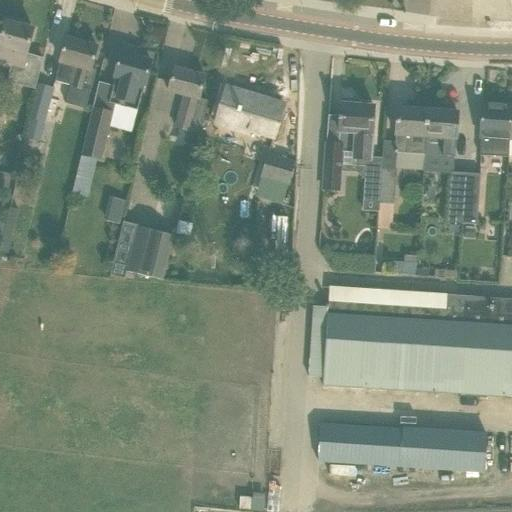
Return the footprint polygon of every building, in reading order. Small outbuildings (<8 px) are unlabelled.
[(0,66),(9,69),(6,82),(35,90),(42,59),(26,55),(33,31),(20,27),(19,22),(9,19),(6,23),(4,23),(0,36),(0,66)] [(96,48),(65,40),(55,81),(70,86),(65,104),(85,110),(95,71),(91,70),(96,48)] [(115,104),(137,110),(140,101),(144,81),(149,62),(135,58),(137,50),(121,45),(112,78),(115,79),(112,92),(110,91),(107,107),(114,108),(115,104)] [(175,129),(198,133),(207,101),(198,99),(204,78),(174,68),(166,92),(184,98),(175,129)] [(38,84),(26,140),(40,142),(52,87),(38,84)] [(244,130),(273,139),(283,105),(226,87),(214,124),(241,132),(244,130)] [(326,145),(322,190),(339,191),(341,172),(342,152),(352,153),(351,160),(357,160),(368,161),(371,129),(373,107),(357,106),(356,101),(343,100),(342,105),(341,105),(338,146),(326,145)] [(508,157),(510,140),(511,108),(511,106),(481,104),(479,140),(480,140),(479,155),(508,157)] [(92,108),(80,157),(96,160),(100,161),(113,113),(92,108)] [(393,154),(424,156),(427,112),(396,110),(393,154)] [(424,156),(453,158),(456,114),(427,112),(424,156)] [(266,181),(288,186),(294,162),(266,155),(259,179),(266,181)] [(366,170),(363,211),(377,212),(380,171),(366,170)] [(377,228),(391,229),(393,206),(395,172),(380,171),(377,212),(378,212),(377,228)] [(447,223),(462,224),(466,174),(451,173),(447,223)] [(462,224),(477,225),(480,175),(466,174),(462,224)] [(15,186),(0,252),(0,256),(18,261),(30,210),(22,208),(18,207),(23,188),(15,186)] [(73,186),(71,195),(87,198),(89,190),(73,186)] [(118,223),(124,201),(113,198),(107,220),(118,223)] [(465,227),(464,239),(474,239),(475,227),(465,227)] [(173,237),(137,228),(126,271),(163,280),(173,237)] [(393,262),(392,274),(415,276),(417,257),(404,256),(403,263),(393,262)] [(332,258),(331,270),(374,273),(375,261),(332,258)] [(321,387),(511,399),(511,300),(464,297),(328,289),(327,306),(324,306),(324,308),(311,307),(307,378),(321,379),(321,387)] [(318,463),(483,473),(486,436),(320,425),(318,463)] [(239,497),(239,510),(264,511),(264,499),(240,497),(239,497)]
